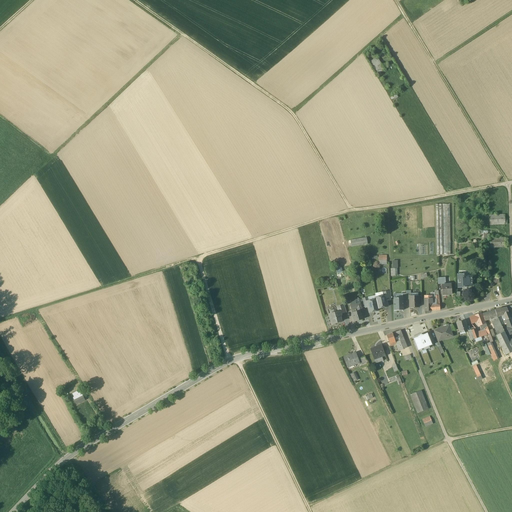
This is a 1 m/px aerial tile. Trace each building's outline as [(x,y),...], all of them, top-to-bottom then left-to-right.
[(372,64),(379,75),(386,71),(379,60),(372,64)] [(450,204),(436,205),(437,255),(450,254),(450,204)] [(504,215),(489,215),(490,225),(505,224),(504,215)] [(366,238),(350,241),(351,247),(367,244),(366,238)] [(505,238),(490,239),(490,247),(506,247),(505,238)] [(393,261),(394,268),(391,268),(392,276),(400,276),(399,260),(393,261)] [(466,277),(463,277),(463,275),(458,275),(458,287),(464,287),(464,286),(467,286),(472,285),(472,276),(466,277)] [(445,285),(441,285),(442,295),(451,295),(451,284),(445,285)] [(391,291),(383,293),(384,296),(385,296),(387,301),(391,300),(391,291)] [(384,296),(376,298),(376,300),(378,309),(388,307),(387,301),(385,296),(384,296)] [(419,296),(411,296),(411,297),(409,297),(409,300),(409,307),(419,307),(419,296)] [(403,298),(394,298),(394,311),(404,310),(404,307),(403,298)] [(369,301),(367,302),(368,307),(369,312),(379,311),(378,309),(376,300),(369,301)] [(351,306),(350,306),(355,322),(363,319),(362,315),(364,315),(360,303),(356,304),(351,306)] [(344,306),(337,308),(338,312),(339,314),(341,314),(346,312),(344,306)] [(506,308),(499,309),(501,316),(502,319),(505,318),(505,320),(510,318),(508,313),(507,308),(506,308)] [(495,310),(486,313),(488,320),(492,318),(497,317),(495,310)] [(338,312),(329,315),(332,324),(341,321),(340,318),(341,315),(341,314),(339,314),(338,312)] [(481,313),(474,315),(477,322),(479,326),(480,325),(485,323),(481,313)] [(474,315),(469,318),(471,324),(477,322),(474,315)] [(498,318),(493,320),(492,318),(490,319),(497,335),(504,332),(503,329),(498,318)] [(465,321),(456,323),(459,332),(467,330),(465,321)] [(449,325),(433,331),(437,340),(437,342),(438,342),(453,336),(449,325)] [(497,335),(496,336),(500,343),(498,344),(500,347),(501,346),(505,355),(511,351),(511,349),(508,341),(506,336),(504,332),(497,335)] [(394,337),(393,333),(387,335),(390,346),(396,344),(396,343),(394,337)] [(429,346),(433,345),(430,338),(429,338),(427,333),(422,335),(421,334),(418,335),(419,337),(413,339),(415,343),(414,344),(418,351),(421,350),(422,351),(430,348),(429,346)] [(499,358),(491,342),(490,342),(489,343),(486,344),(493,361),(499,358)] [(381,345),(371,349),(374,360),(375,360),(382,357),(385,356),(381,345)] [(356,353),(344,357),(347,368),(359,363),(360,363),(358,359),(356,353)] [(353,382),(358,380),(355,372),(350,374),(353,382)] [(421,391),(411,395),(418,413),(428,409),(421,391)] [(80,392),(72,397),(77,405),(85,400),(80,392)] [(430,417),(423,420),(426,427),(433,424),(430,417)]
